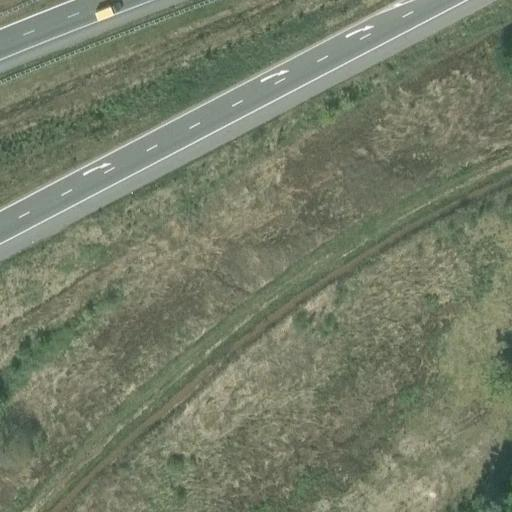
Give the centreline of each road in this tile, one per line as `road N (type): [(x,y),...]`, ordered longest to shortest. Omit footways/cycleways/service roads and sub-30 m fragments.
road 1 (motorway): [(0,224),(449,0)]
road 2 (motorway): [(0,50),(128,0)]
